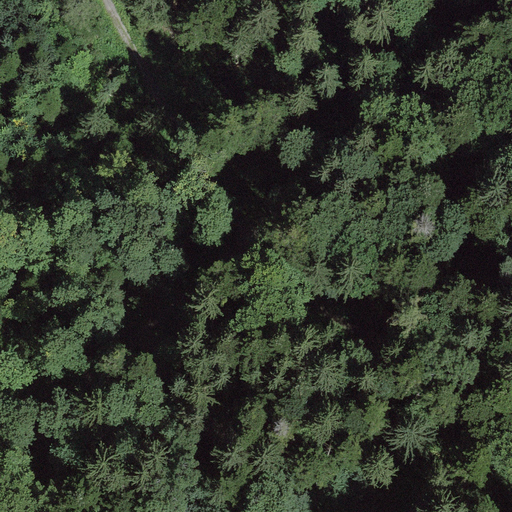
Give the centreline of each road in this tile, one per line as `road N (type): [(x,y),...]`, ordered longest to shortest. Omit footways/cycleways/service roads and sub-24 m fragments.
road 1 (track): [(502,0),(250,242)]
road 2 (track): [(250,242),(313,308),(511,410)]
road 3 (track): [(104,0),(250,242)]
road 4 (track): [(250,242),(82,389),(79,427)]
